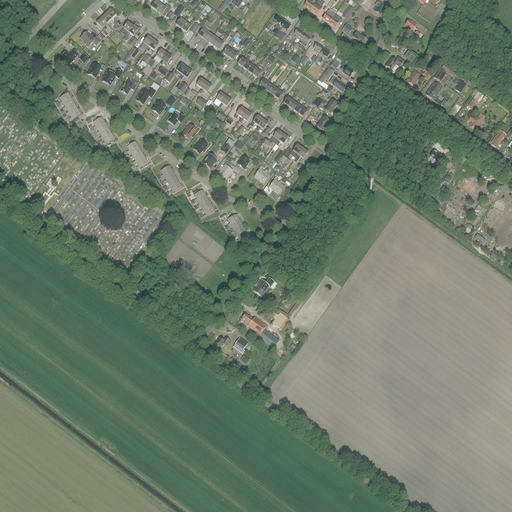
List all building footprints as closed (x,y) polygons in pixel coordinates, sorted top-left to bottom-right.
[(162,5),(163,3),(158,0),(149,0),(150,0),(155,4),(152,8),(157,12),(162,5)] [(192,8),(195,6),(199,3),(197,0),(193,3),(190,5),(192,8)] [(237,6),(236,7),(237,8),(239,9),(245,1),(242,0),(241,0),(239,2),(237,6)] [(311,10),(317,2),(315,5),(313,4),(314,3),(309,0),(308,0),(305,6),(311,10)] [(368,0),(365,0),(362,4),(369,10),(374,4),(368,0)] [(317,2),(311,10),(318,15),(321,9),(323,7),(323,6),(325,3),(321,1),(319,4),(317,2)] [(381,15),(385,9),(381,6),(382,4),(378,1),(375,5),(377,7),(374,11),(381,15)] [(162,5),(157,12),(162,15),(165,17),(172,8),(167,4),(165,7),(162,5)] [(185,9),(180,6),(174,14),(179,18),(185,9)] [(349,7),(342,17),(346,20),(353,10),(349,7)] [(116,21),(114,19),(117,16),(119,18),(123,14),(117,8),(113,12),(111,10),(107,14),(112,20),(115,23),(116,21)] [(330,23),(336,15),(335,14),(338,11),(334,8),(333,10),(331,9),(331,11),(330,10),(327,14),(324,19),(330,23)] [(108,24),(112,20),(107,14),(102,19),(107,24),(108,24)] [(336,15),(330,23),(336,28),(340,23),(343,19),(336,15)] [(275,36),(285,21),(279,16),(275,20),(277,22),(276,23),(278,25),(275,28),(276,28),(273,32),(276,34),(274,36),(275,36)] [(97,23),(103,30),(104,30),(105,31),(107,29),(105,27),(107,24),(102,19),(102,18),(97,23)] [(187,23),(190,19),(188,18),(185,22),(181,19),(177,26),(182,30),(187,23)] [(205,30),(210,23),(209,22),(209,23),(205,20),(200,27),(203,30),(199,36),(204,40),(209,33),(205,30)] [(285,21),(275,36),(277,37),(278,36),(283,29),(288,32),(292,26),(285,21)] [(412,31),(417,26),(411,22),(411,23),(409,21),(406,25),(407,27),(412,31)] [(129,33),(134,27),(128,22),(123,29),(121,31),(124,33),(125,31),(129,33)] [(187,23),(182,30),(187,33),(194,24),(192,22),(190,25),(187,23)] [(196,24),(190,31),(195,34),(200,27),(196,24)] [(343,30),(349,35),(354,29),(347,24),(343,30)] [(129,40),(129,38),(132,35),(135,37),(140,30),(134,26),(134,27),(129,33),(124,40),(127,42),(128,41),(129,40)] [(294,51),(305,35),(298,30),(295,34),(297,36),(296,37),(298,39),(291,49),(294,51)] [(423,36),(421,34),(417,31),(414,37),(415,38),(416,37),(420,40),(423,36)] [(235,48),(239,42),(237,40),(240,36),(240,35),(240,34),(237,32),(236,33),(233,37),(232,38),(235,41),(233,44),(234,45),(233,47),(234,48),(232,51),(228,48),(224,54),(229,58),(233,52),(234,52),(236,49),(235,48)] [(95,40),(88,33),(81,39),(84,43),(83,43),(89,48),(93,44),(97,48),(102,43),(97,38),(95,40)] [(209,33),(204,40),(209,44),(214,37),(209,33)] [(357,33),(354,37),(360,42),(358,44),(363,47),(368,41),(357,33)] [(220,40),(215,47),(220,51),(225,44),(224,44),(228,39),(228,40),(230,37),(225,34),(223,36),(225,38),(222,42),(220,40)] [(284,34),(279,41),(283,44),(288,37),(284,34)] [(305,35),(294,51),(295,49),(296,49),(298,50),(302,44),(306,48),(309,44),(308,44),(311,40),(305,35)] [(147,51),(155,41),(149,37),(141,48),(144,50),(145,49),(147,51)] [(214,37),(209,44),(215,47),(220,40),(214,37)] [(133,49),(138,42),(133,38),(128,45),(133,49)] [(155,51),(160,45),(155,41),(147,51),(150,52),(152,49),(155,51)] [(320,55),(324,49),(317,44),(314,48),(316,50),(315,52),(320,55)] [(129,55),(132,57),(135,59),(139,53),(133,49),(129,55)] [(324,49),(320,55),(325,58),(326,57),(328,58),(331,53),(324,49)] [(163,61),(167,54),(162,50),(155,60),(158,62),(160,59),(163,61)] [(404,56),(409,60),(407,62),(410,65),(417,57),(409,50),(404,56)] [(65,61),(70,66),(75,61),(80,56),(75,51),(72,54),(71,55),(68,52),(62,58),(63,59),(64,61),(65,61)] [(233,52),(229,58),(234,61),(238,56),(239,56),(241,53),(239,51),(237,54),(234,52),(233,52)] [(89,59),(84,54),(79,59),(84,64),(89,59)] [(163,65),(165,62),(168,64),(172,58),(167,54),(163,61),(160,64),(163,65)] [(292,60),(297,64),(301,59),(295,55),(292,60)] [(147,56),(143,62),(147,65),(152,59),(147,56)] [(243,59),(238,64),(243,68),(247,62),(248,63),(251,60),(249,58),(246,61),(243,59)] [(392,58),(386,67),(395,74),(397,73),(398,72),(399,71),(399,70),(400,69),(399,68),(402,65),(403,65),(405,62),(399,58),(397,62),(392,58)] [(148,66),(152,69),(156,62),(152,59),(148,66)] [(127,65),(121,61),(118,64),(125,69),(127,65)] [(247,62),(243,68),(248,72),(252,66),(253,67),(256,63),(254,62),(251,65),(248,63),(247,62)] [(94,65),(89,75),(96,79),(101,71),(104,72),(106,67),(103,65),(102,68),(94,65)] [(183,75),(188,69),(182,65),(175,74),(178,76),(180,73),(183,75)] [(252,66),(248,72),(253,75),(257,70),(258,70),(260,67),(258,65),(256,69),(253,67),(252,66)] [(454,76),(456,72),(444,65),(442,69),(454,76)] [(350,78),(354,73),(348,68),(346,70),(343,67),(341,70),(344,73),(350,78)] [(159,73),(165,77),(166,78),(169,73),(163,68),(159,73)] [(329,79),(335,72),(329,68),(324,75),(327,78),(329,79)] [(183,80),(185,77),(188,79),(193,73),(188,69),(183,75),(180,79),(183,80)] [(257,70),(253,75),(258,79),(262,73),(263,74),(265,70),(263,69),(261,72),(258,70),(257,70)] [(441,83),(448,74),(442,69),(435,79),(441,83)] [(120,80),(123,73),(118,70),(115,75),(109,71),(103,82),(111,86),(114,81),(115,81),(117,78),(120,80)] [(413,87),(421,77),(415,72),(408,81),(410,82),(409,83),(413,87)] [(170,73),(165,80),(170,84),(175,77),(170,73)] [(202,90),(207,83),(202,79),(197,86),(202,90)] [(336,82),(333,79),(330,83),(343,92),(347,87),(338,80),(336,82)] [(264,81),(260,86),(265,90),(269,84),(270,85),(272,82),(270,80),(268,83),(264,81)] [(127,82),(121,92),(128,96),(132,90),(135,92),(139,84),(134,81),(131,85),(127,82)] [(461,94),(467,85),(460,81),(457,85),(458,86),(455,89),(461,94)] [(188,87),(183,83),(178,90),(183,94),(188,87)] [(202,94),(204,91),(208,93),(212,87),(207,83),(202,90),(200,93),(202,94)] [(269,84),(265,90),(270,93),(274,88),(275,88),(277,85),(275,84),(273,87),(270,85),(269,84)] [(426,96),(434,101),(442,89),(434,84),(426,96)] [(274,88),(270,93),(275,97),(279,91),(280,92),(282,88),(280,87),(278,90),(275,88),(274,88)] [(137,101),(144,105),(150,97),(153,99),(156,93),(151,90),(148,94),(143,91),(139,97),(140,97),(137,101)] [(279,91),(275,97),(280,100),(283,95),(284,95),(287,92),(285,91),(283,94),(280,92),(279,91)] [(469,106),(474,110),(484,97),(479,92),(469,106)] [(222,104),(227,97),(222,93),(217,100),(216,102),(221,105),(222,104)] [(69,94),(61,99),(63,102),(61,104),(62,106),(64,105),(64,104),(72,99),(69,94)] [(170,97),(166,104),(170,107),(175,100),(170,97)] [(227,97),(222,104),(228,108),(232,101),(227,97)] [(208,103),(201,98),(196,103),(204,108),(208,103)] [(288,98),(284,104),(289,107),(293,101),(294,102),(297,99),(295,98),(292,101),(288,98)] [(318,109),(323,102),(318,98),(313,105),(318,109)] [(329,106),(335,110),(338,105),(333,101),(334,100),(330,98),(329,100),(332,102),(330,105),(329,106)] [(66,108),(64,109),(65,111),(67,110),(67,109),(75,104),(72,99),(64,104),(64,105),(66,108)] [(293,101),(289,107),(294,111),(298,105),(299,106),(301,102),(299,101),(297,104),(294,102),(293,101)] [(166,107),(159,103),(153,111),(160,116),(166,107)] [(329,106),(330,105),(327,103),(325,105),(328,107),(326,111),(331,115),(335,110),(329,106)] [(69,113),(67,114),(68,116),(71,115),(70,115),(78,110),(75,104),(67,109),(67,110),(69,113)] [(298,105),(294,111),(299,114),(303,108),(304,109),(306,106),(304,105),(302,108),(299,106),(298,105)] [(243,119),(248,112),(242,108),(235,118),(237,119),(240,116),(243,119)] [(303,108),(299,114),(304,118),(308,112),(309,113),(311,109),(309,108),(307,111),(304,109),(303,108)] [(72,118),(70,119),(72,122),(74,120),(82,115),(78,110),(70,115),(71,115),(72,118)] [(242,124),(245,120),(248,122),(252,116),(248,112),(243,119),(240,122),(242,124)] [(221,113),(218,117),(224,122),(227,117),(221,113)] [(179,117),(175,114),(169,122),(175,127),(179,122),(182,124),(186,119),(181,115),(179,117)] [(485,118),(480,114),(477,118),(475,117),(474,119),(472,117),(469,120),(472,122),(469,125),(471,126),(470,127),(476,131),(485,118)] [(321,123),(327,127),(330,122),(325,118),(325,117),(322,115),(320,117),(320,116),(318,119),(322,122),(321,123)] [(259,126),(264,120),(258,116),(251,126),(253,128),(256,124),(259,126)] [(71,127),(80,121),(78,118),(69,124),(71,127)] [(103,118),(94,123),(97,127),(95,128),(96,131),(98,129),(98,128),(106,123),(103,118)] [(234,122),(229,118),(225,122),(231,126),(234,122)] [(323,132),(327,127),(321,123),(322,122),(318,119),(317,121),(320,124),(317,127),(323,132)] [(259,132),(262,128),(265,130),(269,124),(264,120),(259,126),(256,130),(259,132)] [(98,128),(98,129),(100,132),(98,134),(99,136),(101,134),(109,129),(106,123),(98,128)] [(197,131),(191,126),(183,135),(190,140),(195,133),(198,135),(202,130),(199,128),(197,131)] [(241,136),(246,130),(242,127),(237,133),(241,136)] [(101,134),(103,137),(101,139),(102,141),(104,140),(104,139),(112,134),(109,129),(101,134)] [(280,141),(284,135),(279,131),(274,137),(271,142),(267,139),(264,143),(270,147),(273,143),(276,146),(279,141),(280,141)] [(500,131),(492,143),(493,144),(492,145),(497,149),(506,136),(500,131)] [(106,143),(104,144),(105,146),(108,145),(107,144),(116,139),(112,134),(104,139),(104,140),(106,143)] [(278,147),(281,142),(285,145),(289,138),(284,135),(280,141),(279,141),(276,146),(278,147)] [(231,148),(234,143),(230,140),(227,145),(225,144),(220,150),(226,155),(231,148)] [(208,146),(202,141),(194,150),(201,155),(207,148),(209,150),(213,145),(211,143),(208,146)] [(136,142),(128,147),(130,151),(128,153),(129,155),(132,154),(131,153),(140,148),(136,142)] [(239,150),(243,145),(238,142),(235,147),(239,150)] [(299,155),(304,149),(299,145),(294,151),(291,155),(296,158),(299,155)] [(134,156),(131,158),(133,160),(135,159),(134,158),(143,153),(140,148),(131,153),(132,154),(134,156)] [(304,149),(299,155),(304,159),(309,152),(304,149)] [(278,162),(284,154),(281,151),(274,159),(278,162)] [(435,151),(431,156),(441,163),(445,157),(435,151)] [(143,153),(134,158),(135,159),(137,162),(134,163),(136,165),(138,164),(138,163),(146,158),(143,153)] [(210,155),(203,164),(211,170),(218,160),(210,155)] [(291,160),(285,155),(281,159),(288,164),(291,160)] [(242,157),(237,165),(244,170),(247,167),(249,168),(254,162),(249,159),(248,161),(242,157)] [(138,163),(138,164),(140,167),(138,168),(139,171),(141,169),(141,168),(149,164),(146,158),(138,163)] [(221,167),(220,169),(222,171),(222,170),(230,176),(234,171),(226,165),(223,169),(221,167)] [(261,169),(255,177),(260,181),(266,173),(265,172),(262,170),(264,168),(262,166),(260,169),(261,169)] [(443,204),(460,214),(485,177),(468,166),(443,204)] [(170,167),(162,172),(164,176),(162,177),(163,179),(165,178),(165,177),(173,172),(170,167)] [(218,172),(216,174),(218,176),(219,175),(227,181),(230,176),(222,170),(222,171),(220,174),(218,172)] [(266,173),(260,181),(265,184),(271,176),(267,174),(269,171),(267,170),(265,172),(266,173)] [(167,181),(165,182),(166,184),(168,183),(168,182),(176,177),(173,172),(165,177),(165,178),(167,181)] [(176,177),(168,182),(168,183),(170,186),(168,187),(169,190),(171,188),(179,183),(176,177)] [(276,180),(270,188),(275,191),(281,183),(280,183),(277,181),(279,179),(277,177),(275,179),(276,180)] [(281,183),(275,191),(280,195),(286,187),(282,184),(284,182),(282,181),(280,183),(281,183)] [(171,188),(173,191),(171,193),(172,195),(175,194),(174,193),(183,188),(179,183),(171,188)] [(472,224),(484,232),(508,194),(496,186),(472,224)] [(197,200),(195,201),(196,203),(199,202),(198,201),(207,196),(203,191),(195,196),(197,200)] [(439,195),(432,204),(436,206),(442,197),(439,195)] [(198,201),(199,202),(201,205),(198,206),(200,208),(202,207),(201,206),(210,201),(207,196),(198,201)] [(204,210),(201,211),(203,214),(205,212),(213,207),(210,201),(201,206),(202,207),(204,210)] [(207,215),(205,217),(206,219),(208,217),(216,212),(213,207),(205,212),(207,215)] [(511,214),(497,238),(511,247),(511,214)] [(231,224),(229,225),(230,227),(233,226),(232,225),(240,220),(237,215),(229,220),(231,224)] [(234,229),(232,230),(233,232),(235,231),(235,230),(243,225),(240,220),(232,225),(233,226),(234,229)] [(237,234),(235,236),(236,238),(239,236),(238,236),(246,231),(243,225),(235,230),(235,231),(237,234)] [(195,237),(194,237),(195,244),(199,244),(199,240),(203,239),(203,228),(194,229),(195,237)] [(240,239),(238,241),(239,243),(242,242),(241,241),(250,236),(246,231),(238,236),(239,236),(240,239)] [(477,235),(475,238),(483,244),(486,241),(477,235)] [(270,287),(271,288),(275,282),(270,278),(266,283),(262,281),(260,284),(258,283),(256,286),(257,287),(254,291),(255,292),(262,297),(270,287)] [(264,314),(272,319),(275,313),(268,308),(264,314)] [(272,322),(282,331),(290,321),(280,312),(272,322)] [(274,348),(280,340),(266,330),(268,327),(256,318),(255,319),(250,316),(250,317),(247,314),(244,318),(246,320),(246,321),(251,325),(249,327),(257,333),(256,335),(274,348)] [(227,347),(231,342),(226,339),(224,341),(221,338),(214,347),(220,351),(224,345),(227,347)] [(248,344),(240,338),(233,347),(241,353),(248,344)] [(246,365),(250,360),(244,356),(241,361),(246,365)]
